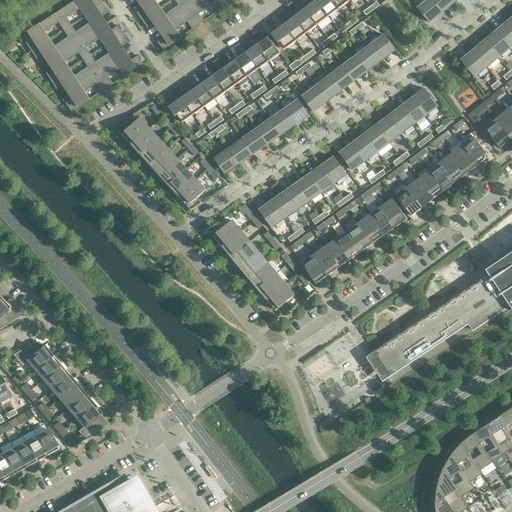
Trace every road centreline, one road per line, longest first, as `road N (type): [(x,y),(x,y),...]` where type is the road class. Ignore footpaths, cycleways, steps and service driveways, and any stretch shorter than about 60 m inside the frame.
road 1 (residential): [(174,240),(495,0)]
road 2 (residential): [(270,356),(511,184)]
road 3 (secondary): [(268,511),(511,359)]
road 4 (residential): [(13,511),(150,433)]
road 5 (residential): [(53,317),(150,433)]
road 6 (unclassified): [(270,356),(174,240)]
road 7 (residential): [(150,433),(270,356)]
road 8 (unclassified): [(174,240),(82,139)]
